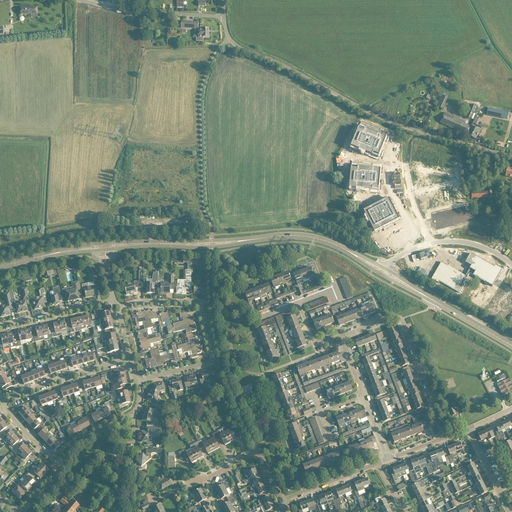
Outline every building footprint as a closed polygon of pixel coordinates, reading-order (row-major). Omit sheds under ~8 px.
[(37,15),(37,6),(30,6),(30,7),(20,7),(20,15),(37,15)] [(203,30),(199,30),(199,37),(197,37),(197,41),(203,41),(203,37),(209,37),(209,29),(203,29),(203,30)] [(437,106),(443,109),(447,97),(442,95),(437,106)] [(471,105),(466,117),(472,119),(474,120),(476,115),(476,114),(479,108),(471,105)] [(488,108),(487,115),(504,119),(506,112),(488,108)] [(445,113),(440,123),(464,134),(467,125),(464,123),(465,121),(445,113)] [(467,125),(464,134),(467,135),(467,136),(476,139),(477,136),(478,134),(479,135),(480,130),(481,128),(476,125),(480,116),(476,115),(474,120),(471,127),(467,125)] [(360,127),(351,147),(379,158),(387,138),(379,135),(381,130),(362,122),(360,127)] [(353,161),(350,188),(379,191),(382,170),(373,169),(374,163),(353,161)] [(450,161),(449,170),(454,171),(454,168),(457,169),(456,163),(455,163),(455,161),(450,161)] [(471,193),(472,199),(488,198),(488,200),(492,199),(492,188),(488,189),(488,192),(471,193)] [(389,199),(364,211),(374,232),(400,220),(389,199)] [(410,236),(393,245),(394,247),(411,238),(410,236)] [(416,237),(390,250),(391,252),(417,239),(416,237)] [(392,245),(385,249),(387,254),(389,253),(388,250),(393,247),(392,245)] [(441,262),(431,279),(438,283),(439,281),(460,293),(465,285),(463,284),(470,273),(486,283),(485,284),(489,286),(489,285),(493,287),(502,270),(495,266),(494,268),(471,254),(466,262),(472,266),(465,276),(441,262)] [(75,266),(64,266),(70,270),(72,269),(74,271),(75,274),(77,274),(75,266)] [(311,267),(305,269),(309,279),(312,278),(311,277),(314,275),(315,278),(319,277),(316,270),(313,271),(311,267)] [(305,269),(300,272),(303,280),(306,279),(306,280),(309,279),(305,269)] [(187,288),(187,289),(191,289),(191,270),(188,270),(186,270),(186,280),(178,280),(178,287),(177,287),(177,293),(182,293),(182,294),(186,294),(186,288),(187,288)] [(158,287),(158,271),(156,271),(156,273),(154,273),(152,279),(147,279),(147,290),(146,290),(146,293),(155,294),(155,287),(158,287)] [(288,272),(283,274),(286,284),(289,283),(288,281),(291,280),(288,272)] [(303,280),(300,272),(294,274),(298,285),(304,283),(303,280)] [(161,293),(167,293),(167,292),(170,292),(170,290),(174,290),(174,283),(174,274),(169,274),(169,283),(165,283),(161,283),(161,293)] [(283,274),(277,276),(280,284),(283,283),(284,285),(286,284),(283,274)] [(280,284),(277,276),(271,279),(274,288),(277,287),(277,285),(280,284)] [(202,293),(202,294),(203,294),(203,290),(207,290),(207,277),(201,277),(201,285),(195,285),(195,288),(194,288),(194,291),(194,293),(194,294),(199,294),(199,293),(202,293)] [(73,290),(65,292),(68,302),(73,301),(77,301),(76,300),(79,299),(78,296),(82,295),(79,281),(72,283),(73,290)] [(318,286),(313,288),(314,291),(324,287),(321,281),(317,283),(318,286)] [(134,293),(134,294),(134,293),(137,292),(136,289),(138,288),(138,283),(134,283),(124,285),(127,295),(131,294),(131,295),(131,294),(134,293)] [(97,293),(95,286),(88,287),(87,284),(81,285),(82,290),(84,290),(85,298),(91,296),(91,295),(97,293)] [(268,284),(263,286),(266,294),(269,293),(269,294),(272,293),(268,284)] [(257,288),(260,298),(261,299),(266,297),(266,294),(263,286),(257,288)] [(290,294),(298,291),(297,289),(296,286),(292,287),(294,290),(289,292),(290,294)] [(50,292),(49,293),(50,297),(52,305),(55,305),(56,305),(57,305),(58,304),(59,304),(58,302),(57,297),(61,296),(60,291),(59,287),(52,288),(53,292),(52,291),(50,292)] [(40,308),(41,308),(45,307),(44,303),(47,303),(44,288),(40,289),(39,291),(40,296),(32,298),(33,303),(32,303),(33,306),(34,306),(34,310),(39,309),(39,308),(40,308)] [(257,288),(251,290),(255,300),(260,298),(257,288)] [(255,300),(251,290),(245,293),(249,302),(255,300)] [(466,294),(464,297),(478,305),(485,294),(481,292),(477,300),(466,294)] [(4,294),(6,305),(4,306),(4,307),(0,307),(0,314),(1,317),(3,317),(6,316),(10,315),(9,309),(13,309),(9,293),(4,294)] [(270,304),(270,305),(271,307),(279,304),(277,299),(269,302),(270,304)] [(17,313),(18,313),(20,313),(20,312),(27,311),(25,301),(19,302),(18,301),(17,301),(15,301),(14,302),(17,313)] [(374,309),(376,308),(374,302),(369,304),(368,302),(364,303),(366,307),(369,315),(375,312),(374,309)] [(353,309),(354,311),(357,319),(363,317),(359,307),(357,308),(356,305),(352,306),(353,309)] [(362,306),(359,307),(363,317),(369,315),(366,307),(363,308),(362,306)] [(97,314),(99,320),(102,319),(110,317),(109,311),(108,311),(105,310),(105,308),(98,310),(99,314),(97,314)] [(148,311),(145,312),(149,329),(153,328),(151,320),(155,319),(155,320),(158,319),(156,313),(154,313),(153,311),(153,310),(152,310),(148,309),(148,311)] [(143,322),(145,329),(148,329),(149,329),(145,312),(141,313),(140,311),(137,314),(137,315),(137,317),(135,318),(137,326),(140,325),(139,323),(143,322)] [(350,311),(348,312),(351,321),(357,319),(354,311),(351,312),(350,311)] [(158,319),(160,327),(163,326),(162,324),(166,323),(169,333),(173,332),(172,328),(168,313),(164,313),(163,312),(160,314),(160,315),(160,316),(161,318),(158,319)] [(346,314),(343,316),(346,323),(351,321),(348,312),(345,313),(346,314)] [(173,324),(174,328),(194,323),(193,320),(195,319),(192,315),(190,315),(190,316),(188,316),(188,313),(179,313),(181,318),(183,318),(184,321),(173,324)] [(327,314),(325,316),(328,325),(334,323),(331,315),(328,316),(327,314)] [(346,323),(343,316),(339,317),(339,315),(336,316),(340,326),(346,323)] [(92,327),(91,323),(90,319),(88,319),(87,316),(81,318),(84,328),(87,327),(88,328),(92,327)] [(289,318),(287,319),(289,322),(287,323),(288,325),(298,322),(295,316),(291,317),(289,318)] [(323,318),(319,319),(322,327),(328,325),(325,316),(322,317),(323,318)] [(101,325),(103,325),(111,323),(111,320),(112,319),(111,318),(111,317),(110,317),(102,319),(99,320),(101,325)] [(81,318),(76,319),(79,331),(80,331),(81,330),(84,329),(84,330),(84,328),(81,318)] [(69,327),(70,332),(70,333),(73,332),(72,329),(75,328),(76,332),(79,331),(76,319),(70,320),(72,327),(69,327)] [(322,327),(319,319),(316,320),(316,319),(313,320),(316,329),(322,327)] [(70,332),(69,327),(66,328),(65,321),(59,322),(60,322),(60,323),(59,323),(61,332),(66,331),(67,332),(67,334),(70,333),(70,332)] [(54,331),(51,331),(52,336),(56,335),(55,334),(61,332),(59,323),(58,323),(57,322),(58,322),(53,324),(54,331)] [(298,322),(288,325),(288,326),(287,326),(287,329),(288,328),(289,332),(292,331),(300,327),(298,322)] [(172,328),(173,332),(173,333),(186,330),(187,333),(186,334),(187,336),(193,335),(192,332),(194,332),(196,331),(197,327),(195,327),(194,327),(194,323),(174,328),(172,328)] [(42,327),(41,327),(43,336),(47,335),(49,339),(53,338),(52,336),(51,331),(51,328),(48,328),(47,326),(47,325),(42,326),(42,327)] [(36,331),(33,332),(35,342),(44,340),(43,336),(41,327),(40,327),(40,326),(35,328),(36,331)] [(258,330),(260,336),(270,332),(267,326),(265,328),(262,329),(258,330)] [(300,327),(292,331),(293,334),(292,334),(293,337),(302,333),(300,327)] [(389,330),(391,336),(397,333),(395,327),(389,330)] [(25,331),(24,331),(26,340),(31,339),(32,343),(35,342),(33,332),(30,333),(29,330),(30,330),(30,329),(24,330),(25,331)] [(140,339),(141,342),(160,337),(159,333),(149,336),(148,332),(148,329),(145,329),(141,330),(142,333),(140,334),(139,334),(138,334),(138,338),(139,339),(140,339)] [(20,340),(17,341),(17,344),(18,346),(21,346),(21,343),(20,342),(26,340),(24,331),(23,331),(22,330),(23,330),(17,332),(18,332),(20,340)] [(260,336),(262,342),(270,339),(269,336),(271,335),(270,332),(260,336)] [(7,335),(6,335),(8,344),(14,343),(14,345),(17,344),(17,341),(16,338),(13,339),(12,334),(12,333),(6,334),(7,334),(7,335)] [(103,342),(107,341),(116,339),(114,333),(106,336),(106,337),(102,338),(103,342)] [(302,333),(293,337),(294,339),(295,339),(296,342),(304,339),(302,333)] [(391,336),(393,342),(400,339),(397,333),(391,336)] [(8,344),(6,335),(5,335),(5,334),(0,336),(0,338),(1,339),(0,339),(0,346),(1,348),(3,347),(3,350),(10,348),(8,344)] [(374,334),(368,336),(370,343),(376,340),(374,334)] [(193,335),(187,336),(187,339),(188,339),(189,343),(177,346),(179,350),(183,349),(182,349),(199,345),(198,342),(198,341),(200,340),(197,337),(196,337),(194,338),(193,335)] [(368,336),(362,339),(364,345),(370,343),(368,336)] [(151,344),(161,341),(160,337),(141,342),(141,345),(140,347),(142,350),(143,350),(144,350),(146,349),(147,352),(150,351),(154,350),(155,350),(154,347),(152,348),(151,344)] [(387,344),(386,343),(385,342),(383,343),(382,341),(387,340),(386,338),(383,339),(379,341),(381,347),(387,344)] [(262,342),(265,348),(274,344),(273,341),(272,342),(270,339),(262,342)] [(304,339),(296,342),(297,345),(296,346),(298,351),(305,349),(304,346),(307,345),(304,339)] [(364,345),(362,339),(356,341),(355,341),(358,348),(364,345)] [(393,342),(396,348),(402,345),(400,339),(393,342)] [(265,348),(267,353),(275,350),(274,347),(275,347),(274,344),(265,348)] [(166,352),(167,354),(168,361),(171,360),(171,362),(172,363),(172,364),(176,364),(177,362),(176,362),(180,361),(176,345),(172,346),(174,353),(170,354),(169,352),(166,352)] [(182,349),(183,349),(184,353),(188,352),(189,356),(190,359),(198,357),(198,354),(200,353),(201,353),(202,349),(200,348),(199,345),(182,349)] [(396,348),(398,354),(405,351),(402,345),(396,348)] [(158,349),(155,350),(154,350),(158,367),(162,366),(163,368),(166,365),(166,363),(165,361),(168,361),(167,354),(164,355),(164,356),(160,357),(158,349)] [(154,350),(150,351),(152,359),(148,360),(148,359),(145,360),(147,368),(150,367),(150,369),(155,370),(155,368),(155,367),(158,367),(154,350)] [(275,350),(267,353),(269,359),(279,356),(278,353),(276,354),(275,350)] [(398,354),(400,360),(407,358),(405,351),(398,354)] [(332,354),(335,362),(336,365),(346,361),(343,353),(339,355),(338,352),(332,354)] [(332,354),(326,357),(330,366),(332,365),(332,364),(335,362),(332,354)] [(326,357),(320,359),(323,367),(326,366),(327,367),(330,366),(326,357)] [(363,360),(365,367),(372,364),(370,360),(373,359),(372,357),(363,360)] [(407,358),(400,360),(403,366),(409,364),(409,363),(407,358)] [(320,359),(314,361),(318,371),(321,370),(324,369),(323,367),(320,359)] [(64,361),(59,363),(62,371),(67,369),(64,361)] [(314,361),(309,363),(312,371),(315,370),(315,371),(318,370),(318,371),(314,361)] [(59,363),(53,365),(56,372),(62,371),(59,363)] [(309,363),(303,365),(306,375),(309,374),(309,372),(312,371),(309,363)] [(365,367),(368,373),(374,370),(377,369),(374,363),(372,364),(365,367)] [(56,372),(53,365),(48,366),(51,374),(56,372)] [(306,375),(303,365),(297,368),(301,378),(304,377),(304,376),(306,375)] [(42,369),(37,371),(40,378),(45,376),(42,369)] [(113,370),(116,381),(125,379),(124,373),(121,373),(119,373),(118,369),(113,370)] [(368,373),(370,379),(376,376),(374,370),(368,373)] [(405,379),(412,376),(410,370),(403,373),(404,376),(401,377),(402,380),(405,379)] [(37,371),(31,373),(34,380),(40,378),(37,371)] [(202,377),(199,378),(201,383),(201,384),(212,382),(211,381),(215,380),(213,371),(207,372),(201,373),(202,377)] [(31,373),(26,375),(29,383),(34,380),(31,373)] [(273,377),(275,383),(283,380),(282,377),(283,376),(282,373),(273,377)] [(495,378),(497,382),(507,377),(506,373),(495,378)] [(29,383),(26,375),(21,377),(24,385),(29,383)] [(187,380),(184,381),(186,388),(186,390),(192,389),(199,387),(198,384),(201,383),(199,378),(196,379),(196,375),(190,377),(188,377),(188,376),(186,377),(187,380)] [(370,379),(372,385),(379,382),(376,376),(370,379)] [(405,379),(408,385),(414,382),(412,376),(405,379)] [(453,377),(445,379),(447,388),(455,386),(453,377)] [(6,379),(0,382),(0,384),(2,388),(4,387),(6,389),(12,386),(8,378),(6,379)] [(178,379),(172,381),(174,389),(177,388),(178,391),(183,390),(182,387),(183,387),(180,378),(178,379)] [(113,386),(115,391),(122,389),(121,386),(127,385),(125,379),(116,381),(117,384),(113,385),(113,386)] [(275,383),(277,389),(287,385),(286,382),(284,383),(283,380),(275,383)] [(502,394),(504,397),(505,397),(507,396),(508,395),(508,396),(511,394),(511,393),(511,385),(511,384),(511,383),(510,381),(510,380),(508,380),(507,381),(507,380),(500,383),(499,384),(498,386),(500,389),(501,389),(500,390),(502,393),(502,394)] [(347,383),(343,384),(346,392),(352,390),(349,381),(346,382),(347,383)] [(372,385),(375,391),(381,388),(384,387),(382,381),(379,382),(372,385)] [(148,399),(153,401),(153,400),(157,401),(160,392),(159,392),(160,391),(165,389),(163,382),(154,385),(152,390),(151,390),(151,391),(152,392),(151,394),(149,393),(149,395),(148,395),(148,397),(148,399)] [(337,384),(337,385),(341,395),(346,392),(343,384),(342,382),(339,383),(337,384)] [(409,388),(410,391),(417,388),(414,382),(408,385),(405,386),(407,389),(409,388)] [(77,384),(71,386),(74,394),(79,392),(77,384)] [(277,389),(279,394),(287,391),(286,388),(288,388),(287,385),(277,389)] [(335,388),(332,389),(335,397),(341,395),(337,385),(334,386),(335,388)] [(71,386),(66,388),(68,396),(74,394),(71,386)] [(68,396),(66,388),(60,390),(63,397),(68,396)] [(381,388),(375,391),(377,397),(383,395),(382,391),(381,388)] [(409,398),(412,397),(419,395),(417,388),(410,391),(407,392),(409,398)] [(119,399),(120,399),(129,397),(127,391),(122,392),(122,389),(115,391),(117,399),(119,399)] [(335,397),(332,389),(329,390),(328,389),(325,390),(322,391),(324,398),(328,396),(329,399),(335,397)] [(279,394),(282,400),(291,397),(290,394),(289,395),(287,391),(279,394)] [(55,392),(49,394),(52,401),(58,399),(55,392)] [(49,394),(44,396),(47,403),(52,401),(49,394)] [(412,397),(415,403),(421,401),(419,395),(412,397)] [(47,403),(44,396),(38,398),(41,405),(47,403)] [(129,397),(120,399),(120,402),(118,403),(119,409),(128,405),(128,404),(127,405),(127,403),(130,403),(129,397)] [(282,400),(284,406),(292,403),(291,400),(292,399),(291,397),(282,400)] [(377,403),(380,410),(386,407),(384,401),(377,403)] [(421,401),(415,403),(417,409),(424,407),(421,401)] [(110,413),(112,412),(110,407),(109,404),(108,402),(104,403),(105,405),(106,407),(101,410),(105,417),(110,414),(110,413)] [(18,413),(22,417),(28,412),(26,409),(27,408),(26,406),(28,405),(27,403),(17,407),(20,411),(18,413)] [(284,406),(286,412),(295,408),(294,406),(293,406),(292,403),(284,406)] [(308,404),(304,405),(306,409),(303,410),(304,415),(311,413),(308,404)] [(380,410),(382,416),(389,413),(386,407),(380,410)] [(296,411),(295,408),(286,412),(288,418),(289,418),(290,421),(300,417),(298,410),(296,411)] [(141,421),(147,422),(147,426),(153,426),(153,423),(152,423),(152,422),(151,422),(152,415),(153,416),(154,410),(145,409),(144,415),(142,415),(141,421)] [(360,409),(354,412),(357,419),(360,418),(361,420),(367,417),(364,410),(360,411),(360,409)] [(26,421),(32,416),(34,415),(30,410),(28,412),(22,417),(26,421)] [(101,410),(96,413),(100,420),(105,417),(101,410)] [(354,412),(348,414),(352,423),(357,421),(357,419),(354,412)] [(389,413),(382,416),(383,419),(382,420),(383,421),(384,421),(384,422),(391,419),(390,416),(392,415),(391,412),(389,413)] [(100,420),(96,413),(91,416),(95,423),(100,420)] [(348,414),(342,416),(345,424),(348,423),(349,424),(352,423),(348,414)] [(26,421),(30,426),(36,420),(32,416),(26,421)] [(345,424),(342,416),(336,418),(340,428),(343,427),(342,425),(345,424)] [(74,421),(76,424),(80,431),(85,428),(81,421),(79,418),(74,421)] [(86,418),(81,421),(85,428),(90,426),(86,418)] [(38,435),(44,429),(45,427),(43,425),(44,424),(42,421),(39,424),(36,420),(30,426),(34,430),(33,431),(37,435),(38,435)] [(288,426),(291,432),(302,428),(301,425),(300,425),(299,422),(298,423),(297,420),(290,423),(291,425),(288,426)] [(424,422),(421,423),(424,431),(429,429),(426,420),(423,421),(424,422)] [(509,420),(502,423),(505,429),(511,426),(509,420)] [(71,427),(69,423),(65,425),(66,426),(61,428),(64,433),(67,432),(69,437),(75,434),(71,427)] [(424,431),(421,423),(417,424),(417,423),(414,424),(418,433),(418,435),(422,433),(421,432),(424,431)] [(499,434),(497,435),(501,443),(503,441),(500,436),(503,434),(502,431),(505,429),(502,423),(496,426),(499,434)] [(76,424),(71,427),(75,434),(80,431),(76,424)] [(231,429),(226,432),(231,442),(236,439),(233,432),(236,431),(232,424),(229,426),(231,429)] [(402,427),(403,428),(406,438),(412,436),(409,428),(408,424),(402,427)] [(412,426),(409,428),(412,436),(418,433),(414,424),(412,425),(412,426)] [(159,437),(159,432),(161,431),(160,427),(146,428),(146,432),(141,432),(141,442),(146,442),(147,442),(147,444),(148,445),(149,445),(151,445),(152,444),(152,442),(152,437),(159,437)] [(291,432),(293,438),(302,434),(304,434),(302,428),(291,432)] [(401,431),(397,432),(400,440),(406,438),(403,428),(400,429),(401,431)] [(38,435),(42,439),(48,433),(44,429),(38,435)] [(484,432),(487,438),(489,440),(495,437),(498,445),(501,444),(501,443),(497,435),(495,436),(494,434),(491,429),(484,432)] [(8,442),(15,436),(11,431),(7,435),(5,432),(0,436),(0,439),(1,439),(3,441),(6,444),(8,442)] [(218,432),(215,433),(219,440),(221,438),(225,445),(231,442),(226,432),(220,435),(218,432)] [(400,440),(397,432),(394,433),(394,432),(391,433),(394,442),(400,440)] [(481,441),(487,438),(484,432),(478,435),(481,441)] [(42,439),(46,443),(52,437),(48,433),(42,439)] [(214,438),(209,441),(214,451),(220,448),(216,441),(219,440),(215,433),(212,435),(214,438)] [(293,438),(295,444),(303,441),(302,438),(303,437),(302,434),(293,438)] [(8,447),(12,451),(17,446),(15,444),(19,440),(15,436),(8,442),(10,445),(9,447),(8,447)] [(351,438),(350,436),(344,438),(345,440),(348,439),(351,445),(353,444),(351,438)] [(365,440),(365,441),(368,449),(374,447),(373,443),(377,442),(374,436),(365,440)] [(46,443),(50,447),(56,441),(52,437),(46,443)] [(201,440),(198,442),(202,449),(205,447),(208,454),(214,451),(209,441),(203,444),(201,440)] [(56,441),(50,447),(54,451),(60,445),(56,441)] [(310,445),(309,443),(308,442),(307,442),(306,442),(305,442),(304,442),(303,441),(295,444),(296,445),(296,446),(294,447),(295,448),(297,450),(307,446),(310,445)] [(362,441),(359,442),(363,452),(368,449),(365,441),(362,443),(362,441)] [(198,447),(192,450),(197,460),(203,457),(199,450),(202,449),(198,442),(196,444),(198,447)] [(357,445),(354,446),(357,454),(363,452),(359,442),(356,443),(357,445)] [(461,443),(454,445),(457,454),(461,453),(460,450),(463,449),(465,455),(468,454),(464,445),(462,446),(461,443)] [(18,453),(21,456),(27,449),(23,445),(19,448),(17,446),(12,451),(16,455),(18,453)] [(448,457),(449,461),(451,464),(454,463),(452,456),(457,454),(454,445),(447,448),(450,454),(450,456),(448,457)] [(357,454),(354,446),(351,447),(350,446),(347,447),(351,456),(357,454)] [(27,449),(21,456),(23,458),(22,460),(21,460),(24,463),(21,465),(23,466),(29,460),(30,459),(28,457),(32,453),(27,449)] [(197,460),(192,450),(187,453),(185,449),(179,453),(182,459),(188,456),(191,463),(197,460)] [(336,453),(332,454),(335,462),(341,460),(341,458),(344,456),(341,449),(335,451),(336,453)] [(442,450),(436,452),(440,464),(444,462),(442,457),(445,456),(442,450)] [(432,463),(430,464),(432,471),(435,470),(434,468),(441,466),(440,464),(436,452),(429,455),(431,461),(434,460),(435,464),(433,465),(432,463)] [(148,461),(151,458),(151,453),(146,454),(146,455),(145,455),(144,456),(142,453),(135,459),(137,462),(134,465),(138,469),(141,470),(142,467),(141,467),(148,461)] [(329,454),(326,455),(330,464),(335,462),(332,454),(329,455),(329,454)] [(324,457),(321,459),(324,466),(330,464),(326,455),(323,456),(324,457)] [(424,457),(417,459),(420,465),(426,463),(424,457)] [(317,458),(314,459),(318,469),(324,466),(321,459),(318,460),(317,458)] [(312,462),(309,463),(312,471),(318,469),(314,459),(312,460),(312,462)] [(414,470),(411,471),(416,482),(418,481),(414,470),(421,468),(420,465),(417,459),(411,462),(414,470)] [(40,465),(38,468),(44,474),(49,470),(40,461),(38,463),(39,463),(40,465)] [(312,471),(309,463),(306,464),(305,463),(299,465),(302,473),(306,471),(306,473),(312,471)] [(467,467),(470,472),(476,469),(473,463),(467,467)] [(406,464),(399,466),(403,476),(407,474),(405,471),(408,470),(406,464)] [(403,476),(399,466),(392,469),(394,472),(391,473),(391,471),(390,471),(394,482),(397,481),(397,479),(403,476)] [(33,468),(29,472),(34,477),(36,475),(40,479),(44,474),(38,468),(35,470),(33,469),(33,468)] [(248,479),(252,478),(258,475),(255,469),(249,472),(248,470),(244,472),(246,474),(247,476),(247,477),(248,479)] [(479,475),(476,469),(470,472),(472,476),(469,477),(470,479),(471,479),(473,478),(479,475)] [(27,478),(25,481),(31,487),(36,483),(32,479),(34,477),(29,472),(25,476),(26,476),(27,478)] [(252,478),(254,483),(261,480),(258,475),(252,478)] [(474,485),(476,484),(482,481),(479,475),(473,478),(471,479),(474,485)] [(159,483),(162,489),(173,483),(170,477),(168,479),(166,476),(159,480),(161,482),(159,483)] [(368,478),(361,481),(363,487),(364,487),(370,485),(368,478)] [(255,490),(263,486),(261,480),(254,483),(252,484),(255,490)] [(449,483),(452,488),(457,486),(455,480),(450,482),(449,483)] [(466,480),(462,482),(460,480),(456,482),(460,489),(468,485),(466,480)] [(16,485),(17,487),(18,486),(21,490),(23,488),(27,492),(31,487),(25,481),(22,483),(20,482),(20,481),(16,485)] [(215,489),(218,494),(229,489),(228,486),(225,481),(219,484),(220,486),(215,489)] [(356,496),(357,499),(358,499),(358,500),(360,499),(359,495),(366,493),(364,489),(364,487),(363,487),(361,481),(354,484),(357,492),(355,492),(356,496)] [(476,484),(478,489),(485,486),(482,481),(476,484)] [(396,486),(398,490),(398,491),(407,487),(405,482),(396,486)] [(412,486),(415,492),(428,485),(427,482),(424,484),(424,483),(422,484),(420,482),(412,486)] [(59,489),(65,494),(70,488),(64,483),(59,489)] [(349,485),(343,488),(345,494),(352,492),(349,485)] [(415,492),(417,498),(426,493),(427,492),(426,489),(429,487),(428,485),(415,492)] [(25,494),(21,490),(18,486),(17,487),(12,492),(19,499),(25,494)] [(266,492),(264,487),(264,486),(263,486),(255,490),(249,493),(250,496),(255,493),(257,497),(261,496),(262,497),(265,496),(264,493),(266,492)] [(485,486),(478,489),(481,495),(488,492),(485,486)] [(244,488),(238,491),(240,497),(246,493),(244,488)] [(345,494),(343,488),(336,491),(338,497),(345,494)] [(194,493),(197,498),(204,494),(201,489),(196,491),(195,489),(189,492),(191,495),(194,493)] [(226,497),(228,499),(233,496),(229,489),(218,494),(221,499),(226,497)] [(331,492),(324,495),(327,501),(328,504),(329,507),(335,505),(335,504),(334,501),(334,500),(333,499),(331,492)] [(417,498),(420,503),(426,500),(431,498),(433,497),(431,494),(427,496),(426,493),(417,498)] [(200,503),(207,499),(204,494),(197,498),(194,500),(196,505),(194,506),(195,508),(196,509),(201,506),(200,503)] [(324,495),(318,497),(320,504),(321,506),(318,506),(320,510),(320,511),(323,511),(326,510),(324,506),(328,504),(327,501),(324,495)] [(222,506),(225,511),(232,507),(231,504),(234,503),(232,500),(234,499),(233,496),(228,499),(229,502),(222,506)] [(271,502),(269,496),(259,501),(258,502),(260,505),(256,507),(257,509),(262,506),(271,502)] [(67,507),(62,511),(73,511),(79,506),(72,501),(70,503),(63,497),(62,499),(61,500),(60,501),(67,507)] [(381,508),(387,504),(386,502),(387,502),(387,501),(387,499),(386,499),(385,499),(384,499),(383,500),(381,497),(374,500),(379,509),(381,508)] [(307,502),(306,502),(310,511),(315,509),(316,509),(316,508),(316,507),(315,506),(315,505),(313,499),(310,501),(309,499),(308,500),(307,500),(306,501),(307,502)] [(142,502),(144,505),(141,507),(143,510),(150,506),(147,500),(142,502)] [(420,503),(423,509),(429,506),(426,500),(420,503)] [(303,503),(300,505),(302,510),(302,511),(306,511),(310,511),(306,502),(305,501),(304,501),(303,502),(302,502),(303,503)] [(436,507),(437,509),(440,507),(445,505),(443,501),(438,504),(439,505),(436,507)] [(265,511),(274,508),(271,502),(262,506),(265,511)] [(95,511),(102,511),(107,507),(103,503),(95,511)] [(164,511),(160,503),(148,509),(149,511),(164,511)]
